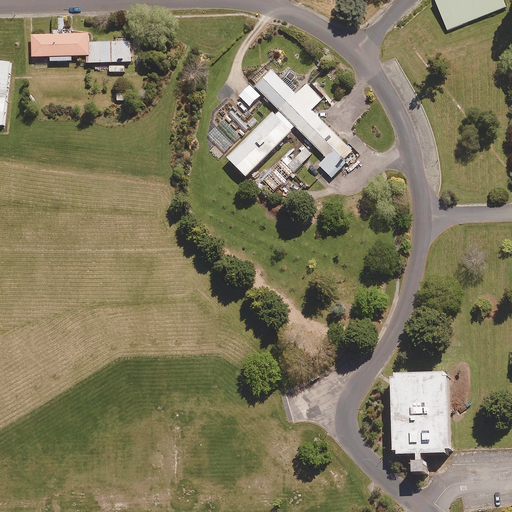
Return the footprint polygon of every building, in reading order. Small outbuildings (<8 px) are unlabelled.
[(499,0),(426,0),(442,39),(506,15),(499,0)] [(83,41),(26,42),(26,66),(83,64),(83,41)] [(125,49),(84,50),(85,70),(126,68),(125,49)] [(267,74),(249,93),(321,161),(314,169),(330,185),(356,159),(314,119),(323,110),(302,90),(293,99),(267,74)] [(287,136),(268,119),(221,167),(240,185),(287,136)] [(312,154),(306,148),(288,166),(295,172),(312,154)] [(403,379),(399,379),(401,453),(405,453),(405,457),(424,456),(424,464),(422,464),(423,476),(435,475),(435,463),(430,463),(430,457),(455,456),(455,452),(463,452),(462,428),(458,428),(456,378),(451,378),(451,374),(403,375),(403,379)]
